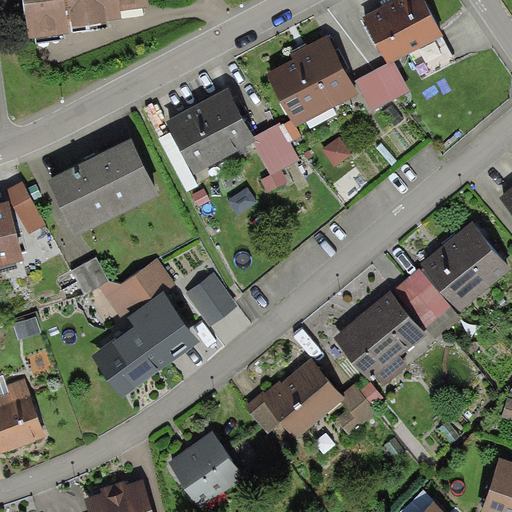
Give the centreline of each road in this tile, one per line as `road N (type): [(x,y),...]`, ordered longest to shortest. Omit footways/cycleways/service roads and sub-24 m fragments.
road 1 (residential): [(511,124),(224,361),(107,442),(0,490)]
road 2 (residential): [(0,146),(297,0)]
